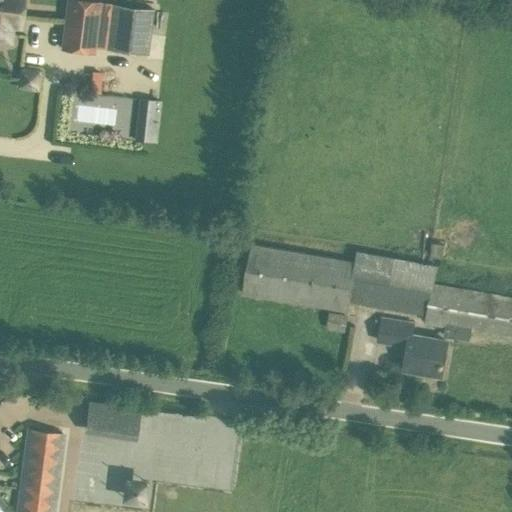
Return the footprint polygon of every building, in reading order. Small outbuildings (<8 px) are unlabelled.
[(0,0),(0,42),(11,44),(12,29),(20,30),(23,0),(0,0)] [(82,0),(65,0),(59,51),(93,55),(94,49),(109,51),(115,6),(100,4),(100,2),(82,0)] [(116,8),(110,49),(144,53),(150,13),(116,8)] [(85,60),(85,83),(98,83),(97,60),(85,60)] [(511,297),(431,283),(434,268),(358,254),(357,262),(251,242),(248,257),(242,295),(348,312),(350,303),(426,317),(424,324),(445,328),(443,336),(469,341),(471,332),(511,339),(511,297)] [(328,313),(325,333),(345,335),(347,315),(328,313)] [(382,318),(378,342),(406,347),(402,371),(441,378),(448,341),(411,334),(413,324),(382,318)] [(97,402),(93,426),(138,433),(140,409),(97,402)] [(191,432),(193,405),(160,402),(157,429),(191,432)] [(27,430),(16,511),(53,511),(63,434),(27,430)] [(80,449),(81,470),(107,470),(106,448),(80,449)]
